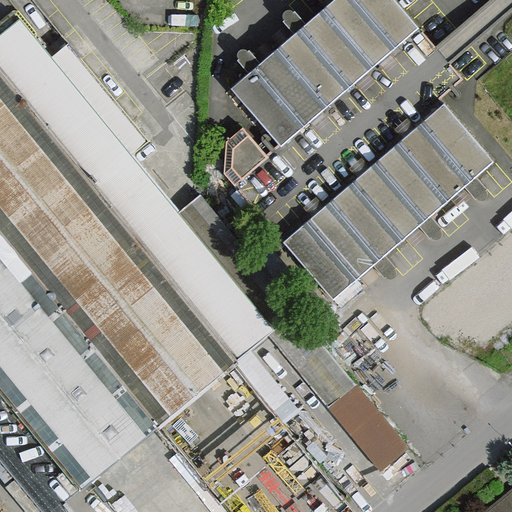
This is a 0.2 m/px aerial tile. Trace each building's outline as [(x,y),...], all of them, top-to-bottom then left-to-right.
[(231,85),(282,144),(421,23),(400,0),(329,0),(306,20),(296,8),(295,9),(292,7),(289,7),(286,8),(284,11),(284,14),(285,17),(284,18),(294,31),(261,60),(250,47),(249,48),(246,46),(243,46),(240,48),(238,50),(238,53),(240,56),(238,57),(240,59),(249,70),(231,85)] [(0,24),(0,386),(3,390),(85,488),(92,483),(94,481),(158,428),(162,425),(236,363),(272,334),(276,330),(179,212),(130,153),(148,139),(69,43),(63,49),(52,57),(17,10),(0,24)] [(269,155),(235,184),(283,240),(445,102),(441,98),(466,76),(421,23),(282,144),(269,155)] [(497,158),(448,100),(445,102),(283,240),(334,299),(376,263),(386,276),(388,275),(390,276),(393,277),(396,276),(398,274),(398,270),(397,267),(398,266),(387,252),(422,223),(433,237),(434,235),(436,238),(439,237),(442,236),(444,234),(444,231),(443,228),(445,227),(434,213),(468,183),(478,197),(480,196),(483,198),(485,198),(489,197),(490,195),(490,192),(489,189),(491,187),(479,174),(497,158)] [(235,184),(269,155),(243,126),(227,140),(225,172),(235,184)] [(192,202),(179,212),(276,330),(272,334),(382,470),(408,446),(201,194),(192,202)] [(511,511),(511,494),(489,511),(511,511)]
